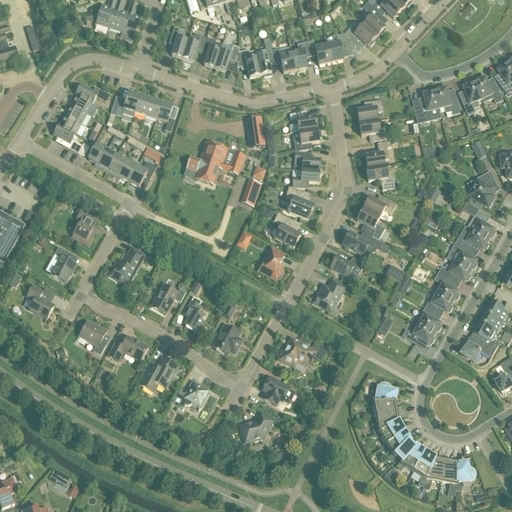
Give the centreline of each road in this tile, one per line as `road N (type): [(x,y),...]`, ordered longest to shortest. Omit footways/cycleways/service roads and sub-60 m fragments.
road 1 (residential): [(241,389),(343,211),(347,171),(331,91)]
road 2 (residential): [(511,412),(456,440),(430,430),(420,407),(425,384),(511,235)]
road 3 (tertiary): [(261,511),(124,450),(0,373)]
road 4 (residential): [(77,308),(131,207),(18,141)]
road 5 (residential): [(331,91),(256,103),(141,70)]
road 6 (residential): [(241,389),(153,338),(77,308)]
road 7 (residential): [(141,70),(91,56),(69,63),(18,141)]
road 8 (residential): [(395,53),(428,79),(477,64),(511,37)]
